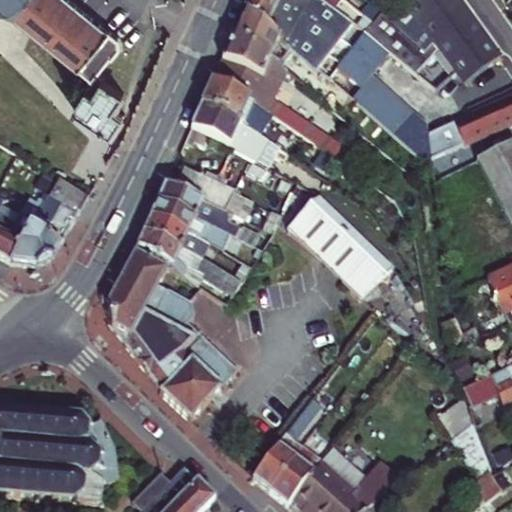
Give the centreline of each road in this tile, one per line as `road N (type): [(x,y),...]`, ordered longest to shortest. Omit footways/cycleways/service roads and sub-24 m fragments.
road 1 (tertiary): [(42,325),(92,265),(216,0)]
road 2 (tertiary): [(244,511),(42,325)]
road 3 (unknown): [(511,54),(446,113),(430,117),(381,76)]
